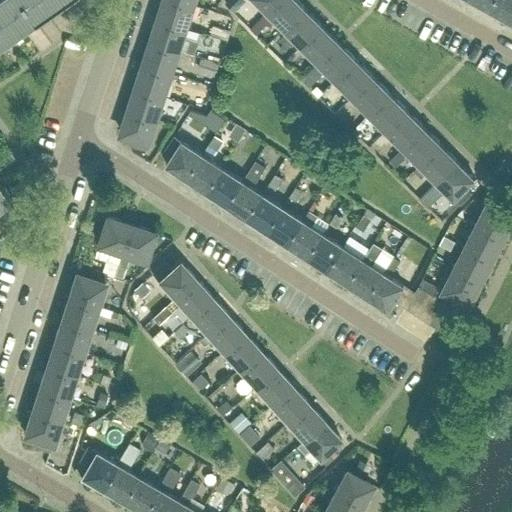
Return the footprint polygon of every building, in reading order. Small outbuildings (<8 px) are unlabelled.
[(0,0),(0,40),(58,0),(0,0)] [(184,0),(163,0),(158,17),(185,25),(193,3),(184,0)] [(254,0),(266,11),(277,0),(254,0)] [(277,0),(266,11),(283,28),(304,8),(295,0),(277,0)] [(472,0),(487,8),(491,0),(472,0)] [(511,0),(491,0),(487,8),(508,20),(511,12),(511,0)] [(191,24),(211,28),(214,12),(195,8),(191,24)] [(283,28),(300,45),(320,24),(304,8),(283,28)] [(158,17),(151,39),(178,48),(182,35),(185,25),(158,17)] [(300,45),(317,62),(337,41),(320,24),(300,45)] [(151,39),(143,62),(171,71),(178,48),(151,39)] [(317,62),(334,79),(354,58),(337,41),(317,62)] [(334,79),(351,96),(371,75),(354,58),(334,79)] [(143,62),(136,85),(163,94),(171,71),(143,62)] [(351,96),(367,113),(388,92),(371,75),(351,96)] [(136,85),(129,107),(156,116),(163,94),(136,85)] [(367,113),(384,129),(405,109),(388,92),(367,113)] [(156,116),(129,107),(121,132),(132,135),(129,143),(146,148),(156,116)] [(384,129),(401,146),(422,126),(405,109),(384,129)] [(401,146),(418,163),(439,143),(422,126),(401,146)] [(166,163),(186,177),(202,153),(175,135),(166,150),(172,154),(166,163)] [(418,163),(435,180),(456,159),(439,143),(418,163)] [(186,177),(206,190),(222,166),(202,153),(186,177)] [(435,180),(439,184),(458,203),(471,191),(465,185),(473,177),(456,159),(435,180)] [(206,190),(226,203),(242,179),(222,166),(206,190)] [(226,203),(246,216),(262,192),(242,179),(226,203)] [(246,216),(266,229),(282,205),(262,192),(246,216)] [(511,215),(487,203),(475,224),(501,237),(511,215)] [(266,229),(286,242),(302,218),(282,205),(266,229)] [(96,244),(119,251),(128,223),(105,216),(96,244)] [(286,242),(306,255),(322,231),(302,218),(286,242)] [(128,223),(119,251),(143,259),(152,231),(128,223)] [(475,224),(465,246),(490,259),(501,237),(475,224)] [(306,255),(326,268),(342,244),(322,231),(306,255)] [(362,257),(346,281),(366,294),(382,270),(372,264),(383,247),(373,240),(362,257)] [(326,268),(346,281),(362,257),(342,244),(326,268)] [(465,246),(454,267),(479,280),(490,259),(465,246)] [(151,274),(173,298),(195,278),(178,260),(169,268),(164,262),(151,274)] [(454,267),(442,289),(455,296),(467,302),(479,280),(454,267)] [(74,273),(67,295),(95,304),(105,274),(89,269),(86,277),(74,273)] [(393,298),(401,304),(411,289),(382,270),(366,294),(387,308),(393,298)] [(173,298),(189,315),(211,296),(195,278),(173,298)] [(417,286),(405,306),(435,326),(455,296),(442,289),(438,287),(433,297),(418,287),(417,286)] [(67,295),(60,318),(88,327),(95,304),(67,295)] [(189,315),(205,333),(227,313),(211,296),(189,315)] [(205,333),(221,351),(243,331),(227,313),(205,333)] [(60,318),(52,340),(80,350),(88,327),(60,318)] [(221,351),(237,368),(259,348),(243,331),(221,351)] [(52,340),(45,363),(73,372),(80,350),(52,340)] [(237,368),(254,386),(275,366),(259,348),(237,368)] [(45,363),(38,386),(65,395),(73,372),(45,363)] [(254,386),(270,403),(291,384),(275,366),(254,386)] [(270,403),(286,421),(307,401),(291,384),(270,403)] [(38,386),(30,408),(58,418),(65,395),(38,386)] [(286,421),(302,438),(323,419),(307,401),(286,421)] [(58,418),(30,408),(22,432),(34,436),(32,444),(48,449),(58,418)] [(323,419),(302,438),(324,462),(337,451),(332,445),(340,437),(323,419)] [(155,440),(142,458),(156,468),(169,450),(155,440)] [(100,488),(120,500),(136,474),(125,468),(137,447),(126,441),(114,462),(100,488)] [(79,475),(100,488),(114,462),(86,446),(77,461),(85,465),(79,475)] [(345,469),(333,491),(359,505),(371,483),(345,469)] [(120,500),(141,511),(156,486),(136,474),(120,500)] [(169,511),(196,511),(198,510),(186,503),(198,482),(189,477),(177,498),(169,511)] [(227,498),(232,483),(215,477),(210,492),(227,498)] [(141,511),(169,511),(177,498),(156,486),(141,511)] [(333,491),(321,511),(355,511),(359,505),(333,491)]
